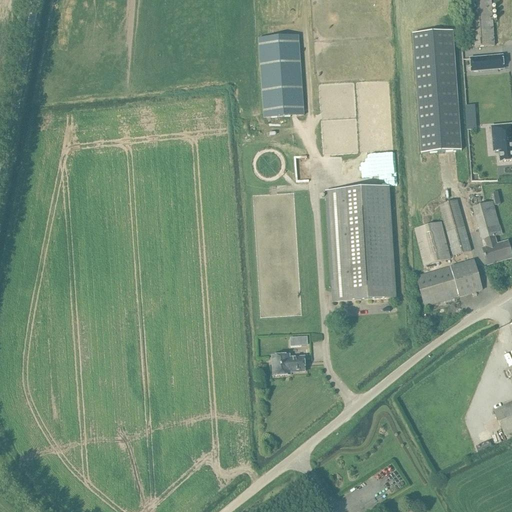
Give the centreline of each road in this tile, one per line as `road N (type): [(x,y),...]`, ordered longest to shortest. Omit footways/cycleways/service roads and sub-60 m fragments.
road 1 (unclassified): [(225,511),(415,358),(511,292)]
road 2 (unclassified): [(0,192),(33,0)]
